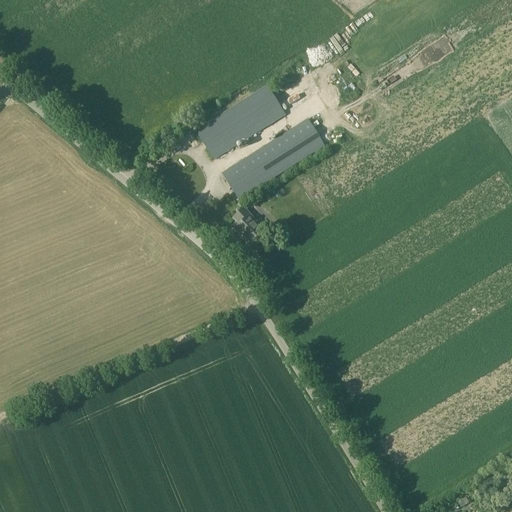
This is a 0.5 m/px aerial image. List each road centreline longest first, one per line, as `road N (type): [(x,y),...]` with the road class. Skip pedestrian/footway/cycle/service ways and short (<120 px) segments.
road 1 (unclassified): [(384,511),(233,276),(0,74)]
road 2 (track): [(0,418),(257,306)]
